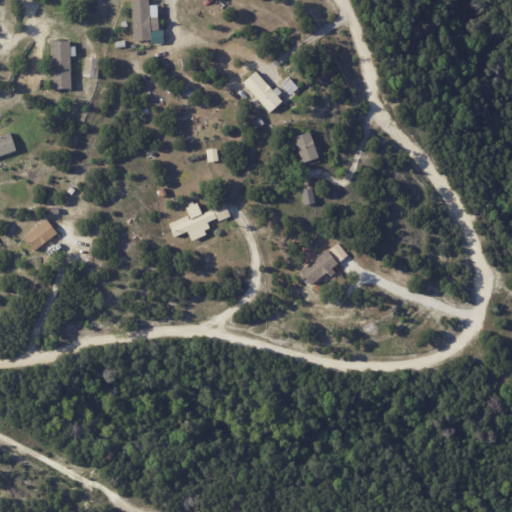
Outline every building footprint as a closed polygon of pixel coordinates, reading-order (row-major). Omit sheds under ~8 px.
[(153,34),(136,36),(133,0),(151,0),(152,5),(160,5),(161,30),(153,30),(153,34)] [(53,89),(52,41),(72,41),(72,47),(77,47),(77,57),(72,57),(73,89),(53,89)] [(86,76),(88,57),(103,59),(101,78),(86,76)] [(160,65),(165,61),(172,72),(167,75),(160,65)] [(273,88),(276,91),(279,88),(285,94),(281,97),(285,102),(272,114),(246,84),(259,72),(273,88)] [(283,84),(291,77),(302,88),(294,96),(283,84)] [(78,91),(79,80),(89,81),(87,93),(78,91)] [(183,93),(186,86),(199,92),(195,99),(183,93)] [(317,145),(322,158),(305,164),(295,138),(313,132),(317,145)] [(0,158),(0,136),(11,133),(18,152),(0,158)] [(303,190),(314,188),(317,203),(306,206),(303,190)] [(161,190),(166,189),(169,195),(164,198),(161,190)] [(172,224),(191,216),(193,220),(195,219),(189,208),(192,207),(190,203),(195,201),(197,205),(200,203),(206,214),(216,210),(220,219),(211,223),(213,228),(208,231),(210,235),(195,241),(191,232),(178,237),(172,224)] [(234,217),(222,222),(216,208),(228,204),(234,217)] [(58,234),(36,252),(26,239),(48,221),(58,234)] [(314,246),(320,242),(322,245),(317,250),(314,246)] [(347,255),(338,243),(328,250),(338,262),(347,255)] [(338,259),(342,264),(336,269),(340,274),(329,282),(326,277),(315,286),(304,271),(331,250),(338,259)]
